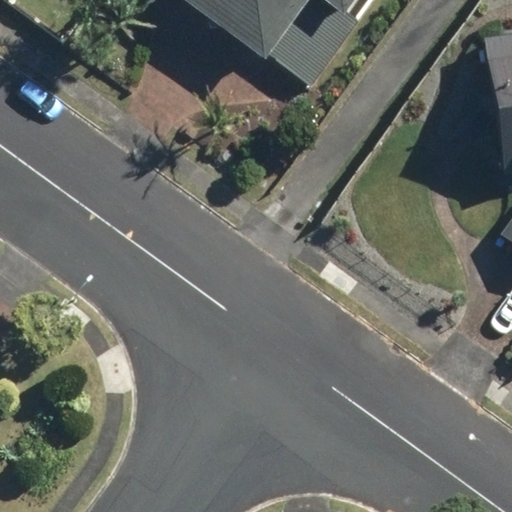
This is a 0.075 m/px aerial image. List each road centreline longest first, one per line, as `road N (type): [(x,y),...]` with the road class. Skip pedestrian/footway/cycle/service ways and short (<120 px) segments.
road 1 (residential): [(272,348),(0,150)]
road 2 (residential): [(500,511),(272,348)]
road 3 (residential): [(272,348),(154,511)]
